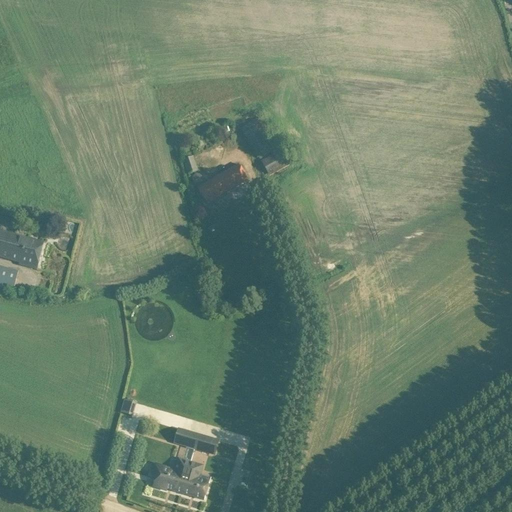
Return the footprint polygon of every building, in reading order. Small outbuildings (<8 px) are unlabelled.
[(269,154),(278,148),(260,118),(252,122),(256,128),(245,135),(260,159),(269,154)] [(243,132),(254,126),(251,121),(240,128),(243,132)] [(262,162),(270,176),(292,162),(284,149),(262,162)] [(198,171),(193,156),(183,159),(188,174),(198,171)] [(207,204),(248,180),(239,164),(198,189),(207,204)] [(204,180),(202,175),(196,174),(192,178),(194,184),(200,185),(204,180)] [(44,243),(0,230),(0,257),(20,263),(19,265),(36,269),(44,243)] [(18,272),(0,266),(0,286),(14,290),(18,272)] [(123,398),(120,412),(132,415),(136,401),(123,398)] [(194,449),(198,435),(184,431),(180,445),(194,449)] [(209,453),(213,439),(198,435),(194,449),(209,453)] [(167,489),(181,494),(190,462),(182,460),(178,473),(165,469),(166,467),(155,464),(151,477),(156,478),(152,488),(166,493),(167,489)] [(190,462),(181,494),(204,500),(211,477),(210,477),(209,482),(195,478),(199,465),(190,462)]
